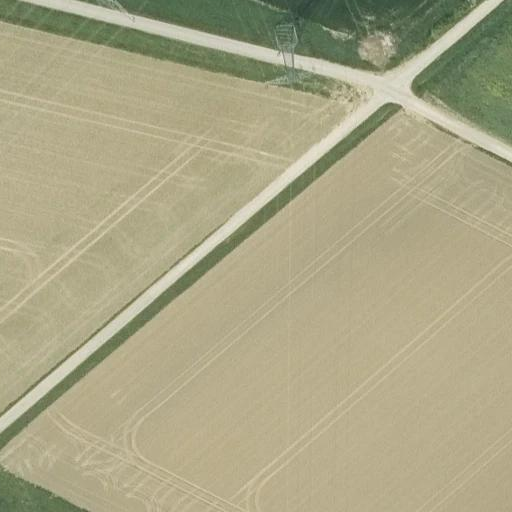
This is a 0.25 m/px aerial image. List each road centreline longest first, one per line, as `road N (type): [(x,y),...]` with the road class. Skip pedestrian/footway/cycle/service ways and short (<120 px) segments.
road 1 (track): [(0,426),(497,0)]
road 2 (track): [(511,158),(369,82),(36,0)]
